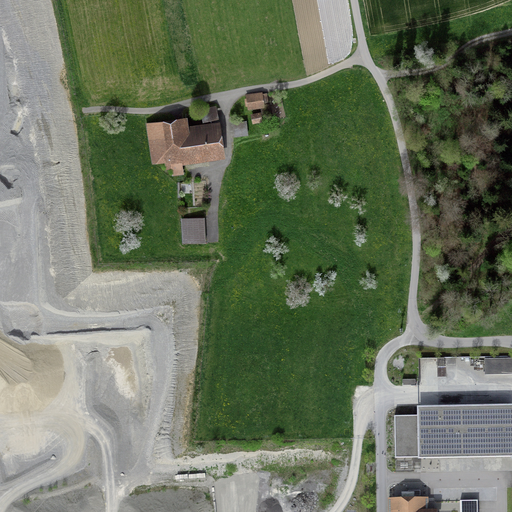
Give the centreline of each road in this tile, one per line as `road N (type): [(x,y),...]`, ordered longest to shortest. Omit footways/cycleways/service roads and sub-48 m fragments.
road 1 (unclassified): [(416,333),(412,191),(391,106),(363,52)]
road 2 (residential): [(363,52),(301,82),(138,111),(84,109)]
road 3 (unclassified): [(416,333),(390,346),(379,363),(378,511)]
road 4 (track): [(511,30),(467,41),(436,68),(378,75)]
road 5 (unknown): [(378,475),(423,466),(453,471),(492,487),(502,511)]
road 6 (unknown): [(379,392),(472,390),(511,401)]
road 7 (track): [(413,324),(511,237)]
